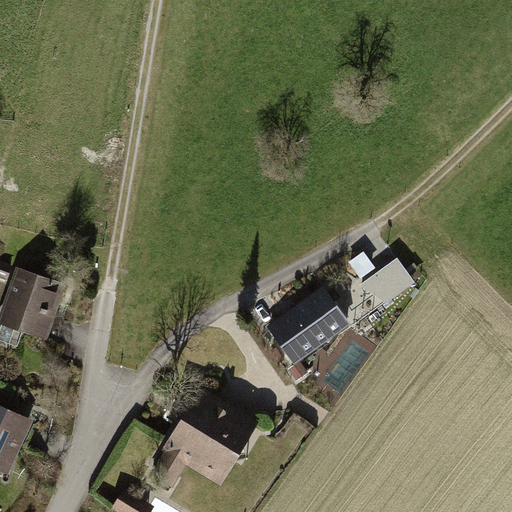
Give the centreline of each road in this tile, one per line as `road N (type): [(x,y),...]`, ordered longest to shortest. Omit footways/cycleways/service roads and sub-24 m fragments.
road 1 (track): [(83,471),(161,0)]
road 2 (residential): [(60,511),(174,341),(383,219)]
road 3 (track): [(511,105),(383,219)]
